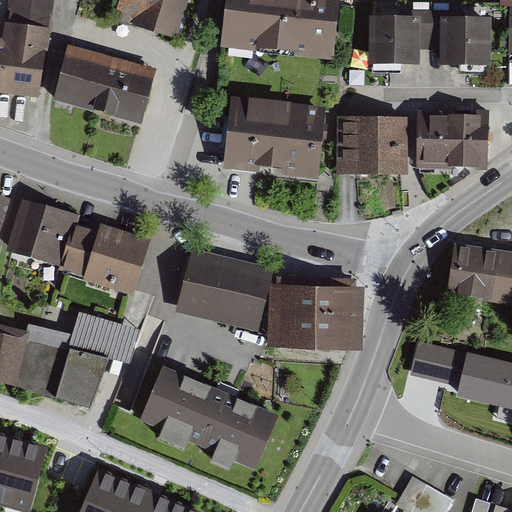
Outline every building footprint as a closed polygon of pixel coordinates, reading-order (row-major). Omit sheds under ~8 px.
[(52,0),(8,0),(7,23),(0,22),(0,94),(37,97),(43,31),(49,32),(52,0)] [(190,0),(142,0),(137,21),(182,33),(190,0)] [(325,0),(223,0),(217,47),(318,60),(325,0)] [(414,20),(369,19),(369,63),(413,64),(414,20)] [(483,22),(437,23),(438,69),(484,68),(483,22)] [(152,72),(66,48),(51,99),(138,123),(152,72)] [(317,108),(225,101),(220,169),(312,175),(317,108)] [(486,118),(418,118),(419,166),(486,165),(486,118)] [(403,124),(337,120),(333,173),(399,177),(403,124)] [(72,216),(21,202),(6,254),(78,274),(76,281),(128,295),(144,238),(98,225),(95,232),(69,225),(72,216)] [(271,268),(189,248),(173,311),(256,331),(266,288),(271,268)] [(446,303),(511,311),(511,256),(454,249),(446,303)] [(354,288),(266,288),(266,350),(354,350),(354,288)] [(22,341),(0,335),(0,385),(88,408),(100,361),(124,368),(134,330),(73,314),(67,339),(25,328),(22,341)] [(141,428),(256,477),(280,423),(164,373),(141,428)] [(30,511),(48,448),(0,434),(0,504),(25,511),(30,511)] [(181,511),(101,476),(85,511),(181,511)] [(448,511),(454,504),(411,476),(387,511),(448,511)]
